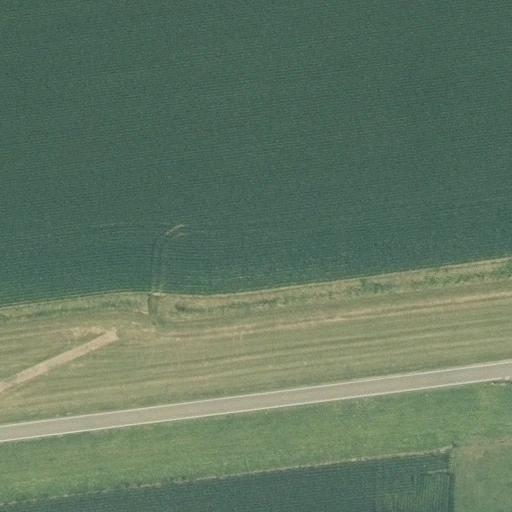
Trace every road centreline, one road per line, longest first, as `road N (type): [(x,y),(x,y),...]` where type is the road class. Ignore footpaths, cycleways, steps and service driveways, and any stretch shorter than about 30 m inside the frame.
road 1 (tertiary): [(0,433),(511,370)]
road 2 (track): [(109,338),(511,291)]
